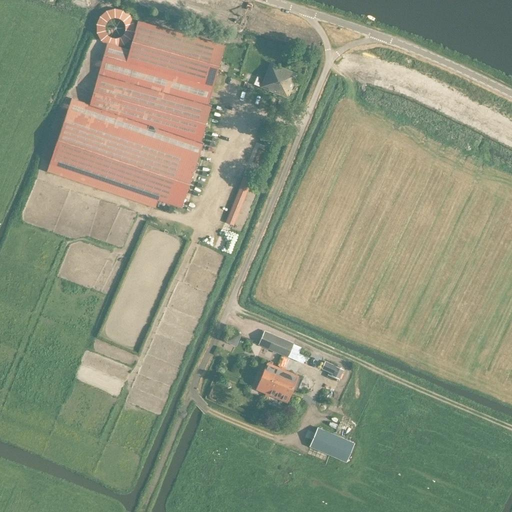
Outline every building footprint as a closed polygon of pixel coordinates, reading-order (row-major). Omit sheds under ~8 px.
[(134,25),(133,22),(132,18),(130,14),(128,11),(126,10),(122,7),(119,6),(114,6),(110,6),(106,7),(102,10),(100,11),(98,14),(96,18),(95,22),(95,25),(95,30),(97,33),(99,37),(101,40),(104,42),(108,43),(111,44),(115,45),(118,44),(122,43),(126,40),(128,38),(131,35),(132,32),(133,29),(134,25)] [(129,51),(106,45),(90,105),(169,131),(201,142),(225,45),(138,21),(129,51)] [(257,76),(254,84),(288,98),(298,74),(270,63),(263,79),(257,76)] [(201,142),(169,131),(90,105),(72,98),(49,163),(182,208),(204,143),(201,142)] [(246,178),(228,223),(233,225),(251,181),(246,178)] [(258,344),(287,357),(290,349),(293,351),(296,351),(297,349),(298,347),(296,345),(292,344),(293,343),(264,331),(258,344)] [(228,342),(238,345),(241,335),(231,333),(228,342)] [(267,362),(256,389),(265,393),(264,395),(267,396),(268,395),(286,402),(298,376),(267,362)] [(336,366),(325,362),(322,369),(328,372),(332,373),(336,366)] [(317,428),(309,446),(322,451),(330,455),(346,462),(354,443),(349,441),(347,441),(317,428)]
